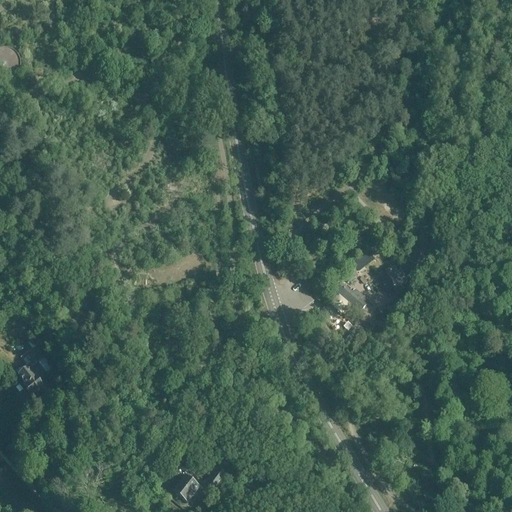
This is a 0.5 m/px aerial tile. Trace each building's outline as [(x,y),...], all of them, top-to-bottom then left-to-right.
[(387,274),(379,278),(387,293),(402,286),(402,287),(407,285),(400,271),(396,273),(394,268),(386,272),(387,274)] [(356,290),(355,291),(351,287),(349,289),(341,283),(334,291),(338,295),(337,295),(360,315),(371,303),(364,296),(363,297),(356,290)] [(28,369),(19,376),(26,386),(25,387),(32,396),(42,388),(31,374),(36,370),(34,368),(37,365),(35,363),(43,358),(35,348),(21,359),(28,369)] [(216,488),(220,491),(224,487),(230,492),(235,486),(229,481),(228,481),(224,477),(225,476),(218,470),(207,484),(214,490),(216,488)] [(184,478),(173,492),(187,503),(198,489),(190,483),(193,479),(188,475),(185,479),(184,478)]
